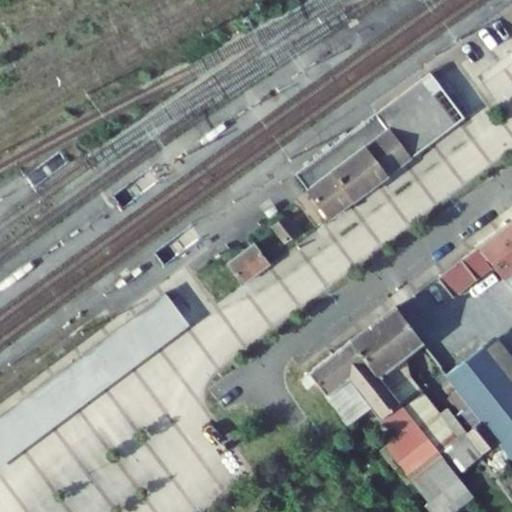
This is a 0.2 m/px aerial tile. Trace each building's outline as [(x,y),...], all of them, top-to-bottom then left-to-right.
[(428,75),(376,113),(410,158),(462,120),(449,103),(428,75)] [(410,158),(376,113),(368,118),(403,164),(410,158)] [(329,148),(295,173),(308,190),(330,219),(377,184),(403,164),(368,118),(342,137),(329,148)] [(203,145),(227,128),(222,122),(198,139),(203,145)] [(297,234),(285,217),(273,226),(285,242),(297,234)] [(511,218),(476,246),(477,247),(511,290),(511,218)] [(227,263),(242,284),(269,265),(254,244),(227,263)] [(476,279),(461,259),(437,277),(452,297),(476,279)] [(0,287),(2,291),(35,268),(30,262),(0,282),(0,287)] [(119,288),(143,271),(138,265),(114,282),(119,288)] [(183,320),(164,295),(125,325),(143,350),(183,320)] [(387,388),(406,374),(401,358),(422,343),(395,307),(350,341),(387,388)] [(18,405),(0,418),(0,469),(146,355),(124,325),(82,357),(18,405)] [(511,357),(495,336),(483,345),(511,382),(511,357)] [(308,374),(339,412),(362,395),(368,402),(381,419),(382,417),(386,423),(389,420),(402,436),(397,439),(386,449),(412,482),(427,502),(434,511),(453,511),(473,497),(456,475),(387,388),(350,341),(308,374)] [(511,382),(483,345),(446,374),(458,390),(470,405),(498,441),(511,459),(511,382)] [(481,454),(465,434),(458,439),(406,374),(387,388),(456,475),(481,454)] [(458,390),(448,398),(460,413),(470,405),(458,390)] [(368,402),(362,395),(339,412),(345,420),(368,402)] [(498,441),(470,405),(460,413),(472,428),(465,434),(481,454),(498,441)] [(382,417),(381,419),(397,439),(402,436),(389,420),(386,423),(382,417)] [(412,482),(400,491),(416,511),(427,502),(412,482)]
